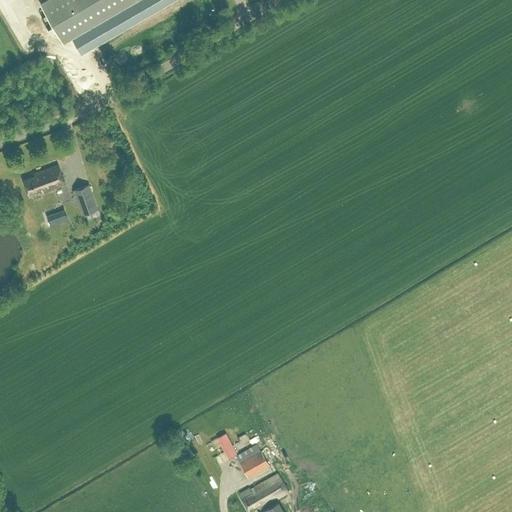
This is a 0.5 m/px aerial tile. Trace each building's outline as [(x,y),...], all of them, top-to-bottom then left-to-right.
[(45,0),(40,3),(63,43),(136,0),(45,0)] [(154,19),(186,0),(146,0),(144,1),(154,19)] [(40,193),(65,184),(58,164),(33,173),(34,175),(23,179),(29,194),(39,190),(40,193)] [(73,190),(82,214),(97,209),(89,184),(73,190)] [(291,452),(279,431),(236,456),(248,477),(291,452)] [(221,443),(221,444),(228,457),(236,452),(229,439),(228,440),(225,433),(218,437),(221,443)] [(258,511),(284,511),(278,500),(273,503),(272,501),(288,491),(278,473),(250,489),(249,487),(239,493),(242,498),(250,511),(259,506),(261,510),(258,511)]
